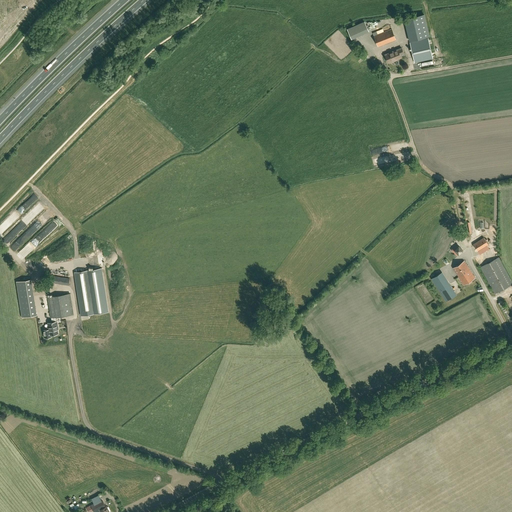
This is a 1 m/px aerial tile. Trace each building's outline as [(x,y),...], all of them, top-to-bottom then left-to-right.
[(422,14),(404,18),(410,41),(428,37),(422,14)] [(83,34),(94,26),(91,23),(90,24),(88,21),(79,28),(83,34)] [(363,21),(345,28),(349,39),(367,32),(363,21)] [(392,29),(378,34),(374,36),(378,47),(396,39),(392,29)] [(415,63),(433,59),(428,38),(410,42),(415,63)] [(390,63),(393,62),(393,60),(401,57),(400,55),(404,53),(402,48),(385,55),(388,62),(390,62),(390,63)] [(45,213),(35,222),(40,227),(49,218),(45,213)] [(477,251),(488,244),(484,237),(473,244),(477,251)] [(32,239),(18,253),(24,259),(40,243),(38,241),(36,243),(32,239)] [(480,267),(495,294),(511,284),(511,282),(498,257),(480,267)] [(453,268),(457,275),(464,285),(475,278),(464,261),(453,268)] [(88,270),(75,272),(81,315),(95,313),(88,270)] [(58,284),(68,286),(69,278),(59,277),(58,284)] [(15,281),(20,317),(35,314),(30,279),(15,281)] [(450,285),(440,291),(446,301),(456,294),(450,285)] [(55,317),(56,317),(73,314),(70,293),(48,297),(51,317),(52,317),(52,322),(48,323),(50,335),(54,334),(54,335),(57,335),(57,334),(58,333),(57,327),(58,326),(57,321),(56,322),(55,317)] [(101,511),(109,511),(106,506),(102,499),(91,505),(94,511),(95,511),(100,509),(101,511)]
